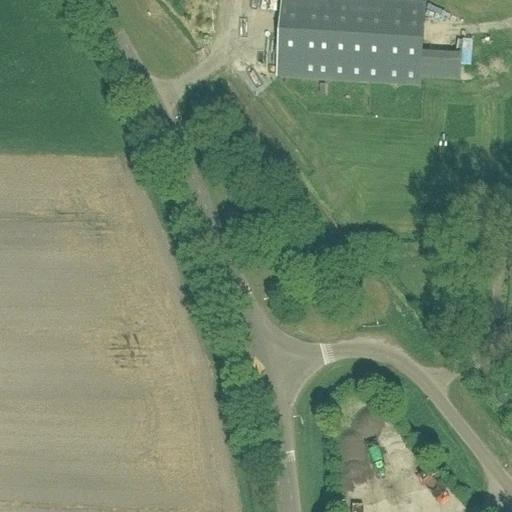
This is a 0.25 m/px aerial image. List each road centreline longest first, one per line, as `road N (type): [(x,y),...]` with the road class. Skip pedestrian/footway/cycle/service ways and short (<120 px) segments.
road 1 (tertiary): [(261,366),(209,228),(149,103),(86,0)]
road 2 (unclassified): [(511,489),(415,373),(385,352),(349,349),(261,366)]
road 3 (tertiary): [(289,511),(261,366)]
